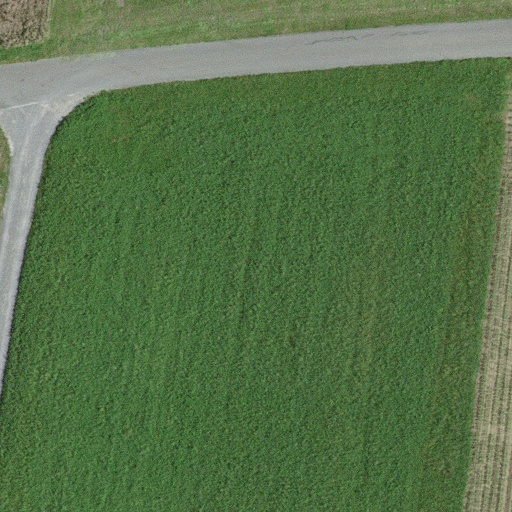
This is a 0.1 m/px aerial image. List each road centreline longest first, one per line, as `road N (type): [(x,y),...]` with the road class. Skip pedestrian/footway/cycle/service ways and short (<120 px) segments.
road 1 (unclassified): [(28,81),(369,42),(511,35)]
road 2 (track): [(0,272),(28,81)]
